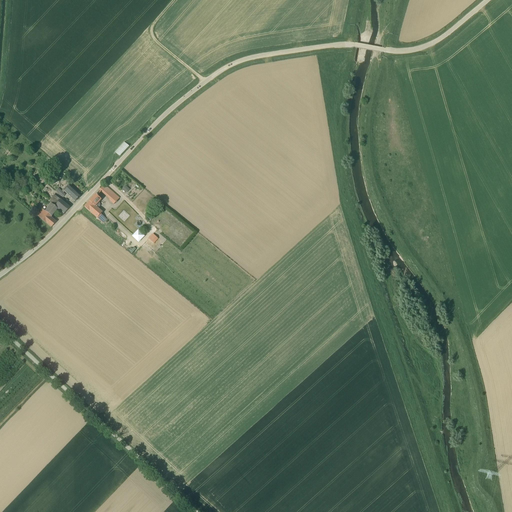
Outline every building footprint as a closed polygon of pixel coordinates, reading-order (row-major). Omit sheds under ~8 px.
[(120,157),(130,146),(124,141),(115,152),(120,157)] [(20,186),(20,187),(26,192),(31,187),(24,182),(20,186)] [(104,185),(100,190),(110,199),(109,199),(114,204),(119,199),(104,185)] [(70,186),(65,192),(75,201),(81,196),(70,186)] [(51,204),(57,209),(61,212),(63,214),(65,213),(70,207),(61,200),(54,194),(51,198),(51,199),(48,202),(51,204)] [(102,200),(96,194),(84,207),(102,222),(106,218),(101,214),(104,212),(97,206),(102,200)] [(36,199),(31,205),(35,208),(40,202),(36,199)] [(42,209),(37,216),(51,227),(56,222),(50,218),(57,209),(51,204),(44,211),(42,209)] [(138,214),(134,218),(137,221),(134,224),(139,229),(146,222),(138,214)] [(133,236),(140,242),(146,236),(139,229),(133,236)]
